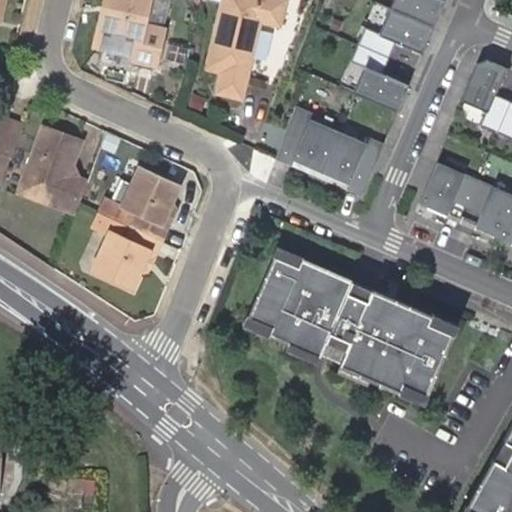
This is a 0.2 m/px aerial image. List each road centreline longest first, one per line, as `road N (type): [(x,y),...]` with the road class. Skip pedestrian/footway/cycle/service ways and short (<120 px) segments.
road 1 (residential): [(226,185),(222,165),(204,151),(54,75),(52,37),(63,0)]
road 2 (residential): [(462,26),(371,234)]
road 3 (residential): [(139,381),(165,346),(226,185)]
road 4 (tertiary): [(0,279),(139,381)]
road 5 (residential): [(226,185),(371,234)]
road 6 (residential): [(371,234),(511,295)]
